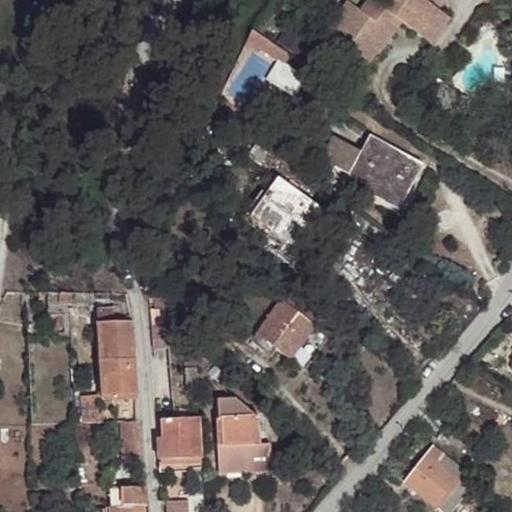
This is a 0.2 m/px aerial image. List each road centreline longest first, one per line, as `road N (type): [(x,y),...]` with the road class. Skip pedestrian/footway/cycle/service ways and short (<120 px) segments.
road 1 (residential): [(155,511),(118,188),(133,81),(171,0)]
road 2 (residential): [(326,511),(511,288)]
road 3 (track): [(75,0),(26,70),(0,227)]
